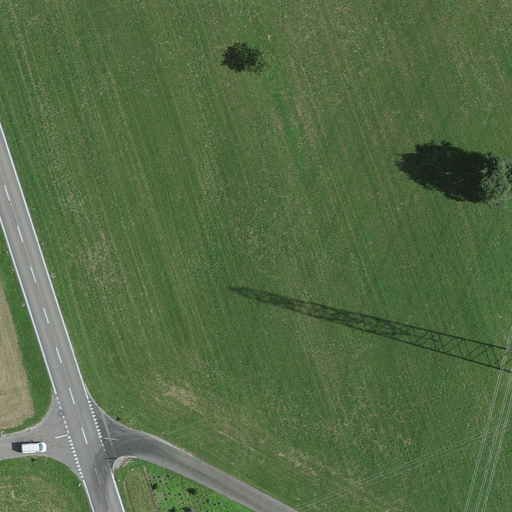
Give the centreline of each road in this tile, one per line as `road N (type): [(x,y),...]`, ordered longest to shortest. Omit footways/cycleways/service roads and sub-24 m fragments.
road 1 (primary): [(83,433),(0,172)]
road 2 (unclassified): [(83,433),(168,454),(276,511)]
